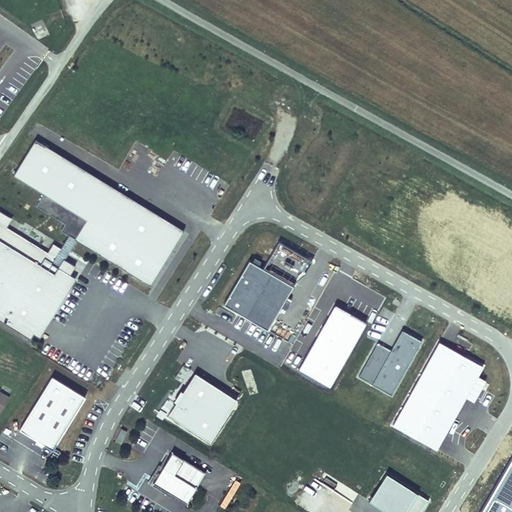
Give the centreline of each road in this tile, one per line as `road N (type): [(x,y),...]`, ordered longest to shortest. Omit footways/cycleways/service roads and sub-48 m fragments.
road 1 (residential): [(511,361),(488,334),(281,218),(254,213),(233,225),(125,392),(96,447),(84,511)]
road 2 (unclassified): [(511,197),(159,0)]
road 3 (unclassified): [(105,0),(0,152)]
road 4 (residential): [(447,511),(511,407)]
